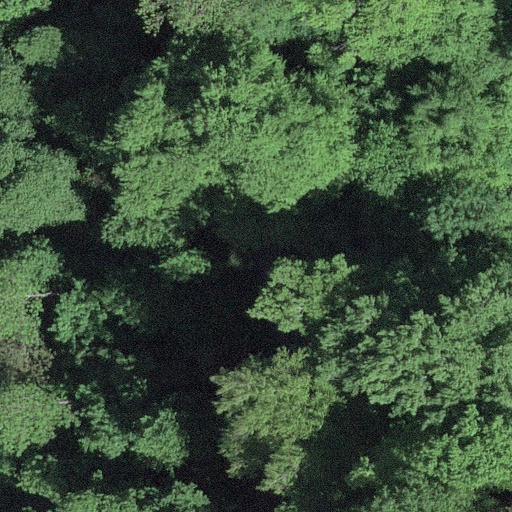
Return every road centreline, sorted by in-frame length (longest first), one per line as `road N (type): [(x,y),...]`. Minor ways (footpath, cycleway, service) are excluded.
road 1 (track): [(212,0),(240,90),(304,385),(408,511)]
road 2 (track): [(142,511),(115,449),(43,0)]
